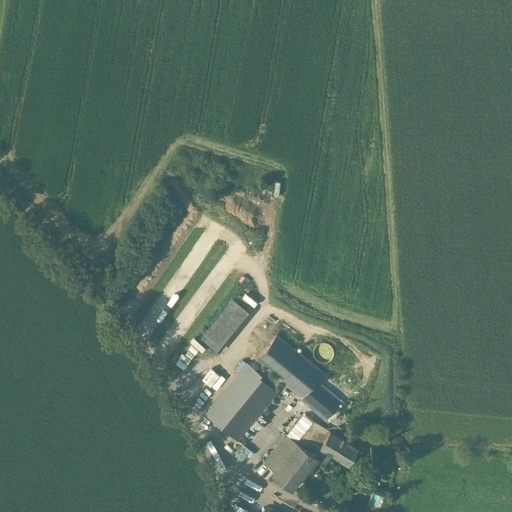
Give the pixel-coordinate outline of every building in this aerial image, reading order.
[(233,299),(201,338),(217,351),(248,312),(233,299)] [(277,300),(275,305),(290,312),(292,307),(277,300)] [(279,336),(298,351),(304,343),(286,328),(279,336)] [(279,336),(276,334),(256,359),(284,382),(302,397),(308,389),(323,371),(298,351),(279,336)] [(323,342),(320,343),(318,344),(317,344),(316,345),(315,346),(314,347),(314,349),(313,350),(313,351),(313,353),(313,354),(313,355),(314,357),(314,358),(315,359),(316,360),(317,361),(319,362),(320,362),(323,363),(326,362),(328,362),(330,361),(331,359),(332,358),(333,356),(333,355),(333,352),(333,351),(333,350),(333,349),(332,347),(330,345),(329,344),(328,343),(326,343),(323,342)] [(256,359),(251,366),(247,363),(206,414),(237,440),(284,382),(256,359)] [(348,363),(320,399),(308,389),(302,397),(326,416),(361,374),(348,363)] [(305,413),(287,433),(296,441),(313,420),(305,413)] [(275,471),(273,473),(292,488),(316,458),(317,458),(324,449),(320,446),(330,430),(313,420),(296,441),(297,442),(275,471)] [(357,447),(330,430),(320,446),(324,449),(355,467),(367,448),(360,443),(357,447)] [(287,433),(264,462),(275,471),(297,442),(296,441),(287,433)]
